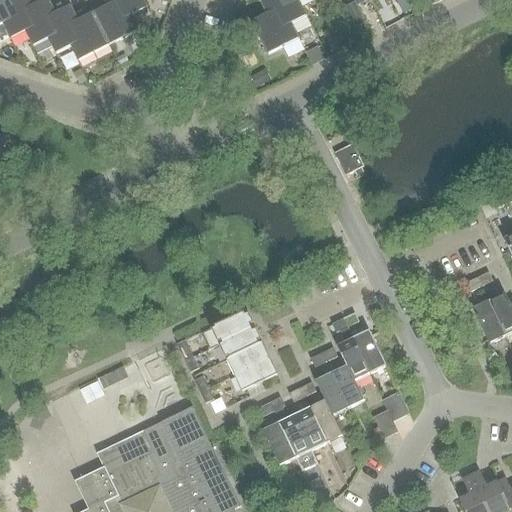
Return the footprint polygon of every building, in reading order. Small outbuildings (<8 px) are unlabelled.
[(0,0),(0,27),(4,25),(20,17),(12,0),(0,0)] [(30,0),(12,0),(20,17),(4,25),(11,40),(26,32),(43,24),(35,8),(30,0)] [(103,0),(108,8),(116,25),(133,16),(148,9),(144,0),(103,0)] [(306,18),(299,3),(298,2),(283,10),(278,0),(262,0),(259,2),(267,17),(268,16),(276,32),(291,24),(292,25),(306,18)] [(278,0),(283,10),(298,2),(299,3),(304,0),(278,0)] [(407,0),(405,0),(397,4),(403,15),(413,10),(407,0)] [(65,32),(57,16),(49,1),(35,8),(43,24),(26,32),(34,47),(49,40),(65,32)] [(72,8),(57,16),(65,32),(49,40),(57,55),(71,48),(88,39),(80,23),(72,8)] [(116,25),(108,8),(94,15),(110,47),(141,32),(133,16),(116,25)] [(94,15),(80,23),(88,39),(71,48),(79,63),(110,47),(94,15)] [(268,16),(267,17),(251,25),(268,56),(300,40),(292,25),(291,24),(276,32),(268,16)] [(361,18),(350,23),(354,30),(364,25),(361,18)] [(125,56),(116,60),(120,68),(129,63),(125,56)] [(249,78),(255,89),(269,81),(263,70),(249,78)] [(80,71),(73,75),(79,87),(87,83),(80,71)] [(353,147),(334,156),(345,177),(363,168),(353,147)] [(511,191),(503,196),(507,204),(511,202),(511,191)] [(503,196),(492,201),(496,210),(507,204),(503,196)] [(494,282),(490,273),(478,279),(482,288),(494,282)] [(482,288),(478,279),(467,285),(471,293),(482,288)] [(511,311),(504,296),(488,304),(505,339),(511,335),(511,311)] [(489,346),(505,339),(488,304),(472,311),(489,346)] [(247,313),(211,331),(219,346),(255,329),(247,313)] [(345,319),(349,328),(360,323),(356,314),(345,319)] [(345,319),(334,325),(338,334),(349,328),(345,319)] [(263,345),(255,329),(219,346),(226,362),(263,345)] [(386,368),(369,333),(353,341),(369,376),(386,368)] [(337,348),(346,368),(348,368),(355,384),(369,376),(353,341),(337,348)] [(270,361),(263,345),(226,362),(234,378),(270,361)] [(189,347),(181,351),(186,362),(195,358),(189,347)] [(339,358),(335,349),(323,355),(328,363),(339,358)] [(328,363),(323,355),(312,360),(316,369),(328,363)] [(200,370),(195,358),(186,362),(192,374),(200,370)] [(278,377),(270,361),(234,378),(241,394),(278,377)] [(348,368),(346,368),(331,376),(348,412),(364,404),(355,384),(348,368)] [(115,373),(98,381),(103,392),(120,384),(115,373)] [(315,383),(325,403),(326,402),(333,419),(348,412),(331,376),(315,383)] [(201,394),(209,389),(204,378),(195,382),(201,394)] [(104,397),(97,384),(80,392),(87,406),(104,397)] [(317,393),(313,385),(302,390),(306,399),(317,393)] [(215,401),(209,389),(201,394),(206,405),(215,401)] [(306,399),(302,390),(290,395),(295,404),(306,399)] [(394,423),(408,416),(397,395),(383,402),(388,412),(394,423)] [(271,405),(275,413),(286,408),(282,399),(271,405)] [(325,403),(309,410),(326,446),(343,438),(333,419),(326,402),(325,403)] [(271,405),(259,410),(264,419),(275,413),(271,405)] [(89,511),(87,511),(234,511),(241,509),(240,508),(239,508),(227,481),(227,480),(226,480),(213,453),(214,453),(213,451),(212,452),(210,446),(205,435),(192,410),(189,411),(190,412),(163,425),(162,424),(161,425),(166,435),(148,443),(143,434),(116,447),(96,456),(103,470),(75,484),(75,485),(76,484),(89,511)] [(294,418),(311,454),(326,446),(309,410),(294,418)] [(394,423),(388,412),(374,418),(385,440),(399,433),(394,423)] [(294,418),(278,425),(295,461),(301,474),(317,466),(311,454),(294,418)] [(280,468),(295,461),(278,425),(263,433),(280,468)] [(510,511),(497,484),(488,488),(480,472),(471,476),(488,511),(510,511)] [(488,511),(471,476),(463,480),(470,496),(460,501),(465,511),(488,511)] [(511,511),(511,491),(506,479),(497,484),(510,511),(511,511)] [(312,495),(318,505),(319,507),(329,502),(323,490),(312,495)]
